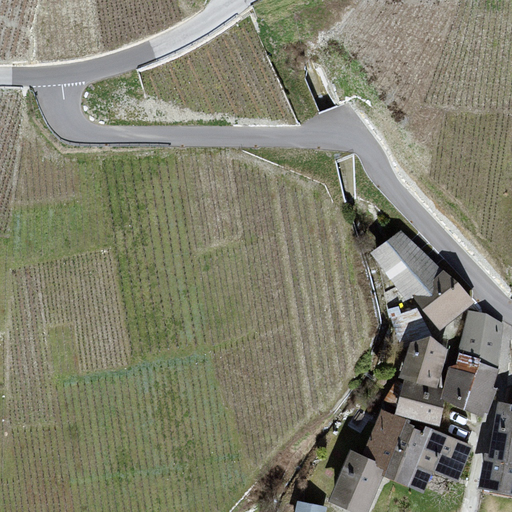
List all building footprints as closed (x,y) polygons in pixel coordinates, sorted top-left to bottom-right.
[(400,228),(369,248),(400,293),(408,288),(438,326),(472,299),(440,267),(400,228)] [(502,322),(467,309),(457,344),(441,383),(437,392),(440,393),(483,413),(497,364),(502,322)] [(445,344),(407,334),(396,368),(435,382),(445,344)] [(435,382),(396,368),(393,409),(437,422),(440,393),(437,392),(441,383),(435,382)] [(496,396),(476,481),(511,487),(511,405),(508,404),(508,399),(496,396)] [(380,405),(360,448),(373,455),(374,460),(381,463),(379,469),(423,489),(430,467),(459,478),(472,443),(380,405)] [(346,444),(326,496),(359,511),(363,511),(382,471),(378,469),(380,463),(373,460),(371,455),(346,444)] [(324,511),(326,504),(295,497),(292,511),(324,511)]
